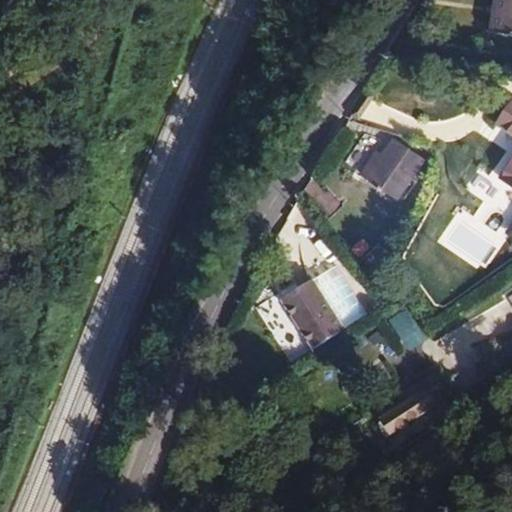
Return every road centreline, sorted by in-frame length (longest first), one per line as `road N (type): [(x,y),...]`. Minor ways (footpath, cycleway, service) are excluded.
road 1 (residential): [(129,511),(160,409),(270,197),(402,0)]
road 2 (residential): [(511,382),(340,511)]
